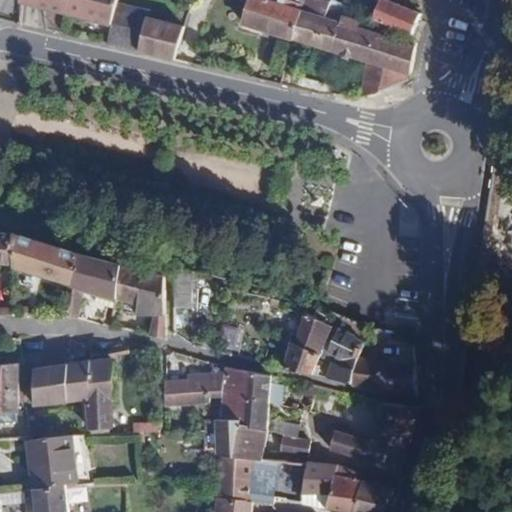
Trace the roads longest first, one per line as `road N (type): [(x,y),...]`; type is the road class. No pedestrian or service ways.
road 1 (tertiary): [(0,39),(342,118)]
road 2 (tertiary): [(445,288),(440,374),(400,511)]
road 3 (tertiary): [(445,288),(474,197),(467,158)]
